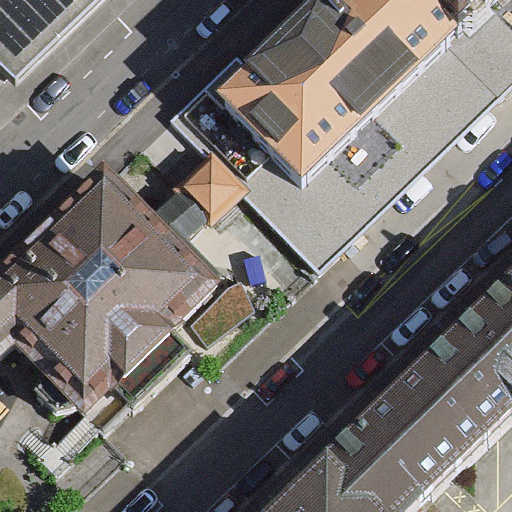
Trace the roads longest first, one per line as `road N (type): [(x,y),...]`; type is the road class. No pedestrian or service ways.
road 1 (residential): [(511,192),(180,511)]
road 2 (residential): [(0,181),(188,0)]
